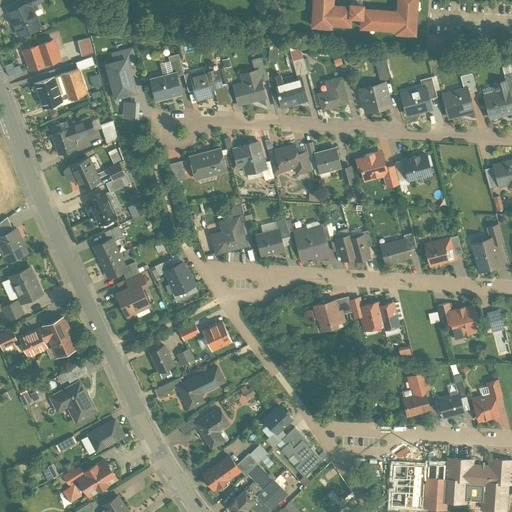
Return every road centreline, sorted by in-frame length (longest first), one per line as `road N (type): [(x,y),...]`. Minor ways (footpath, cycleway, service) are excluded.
road 1 (tertiary): [(182,488),(129,394),(10,122)]
road 2 (residential): [(180,130),(220,121),(511,136)]
road 3 (residential): [(284,273),(511,288)]
